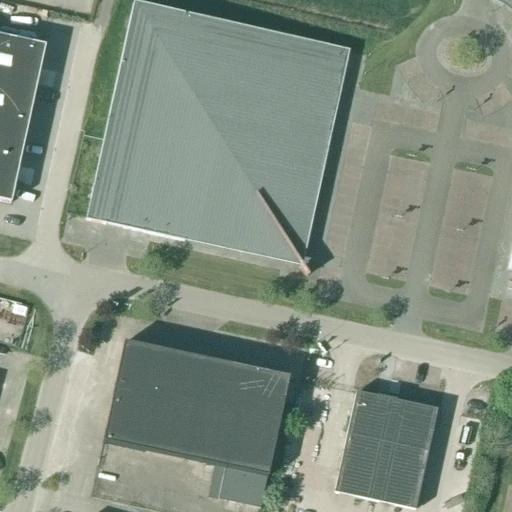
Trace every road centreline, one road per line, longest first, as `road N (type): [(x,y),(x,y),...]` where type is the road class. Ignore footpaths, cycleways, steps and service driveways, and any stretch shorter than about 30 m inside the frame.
road 1 (unclassified): [(75,297),(101,284),(126,285),(511,370)]
road 2 (unknown): [(40,280),(94,0)]
road 3 (unclassified): [(19,511),(75,297)]
